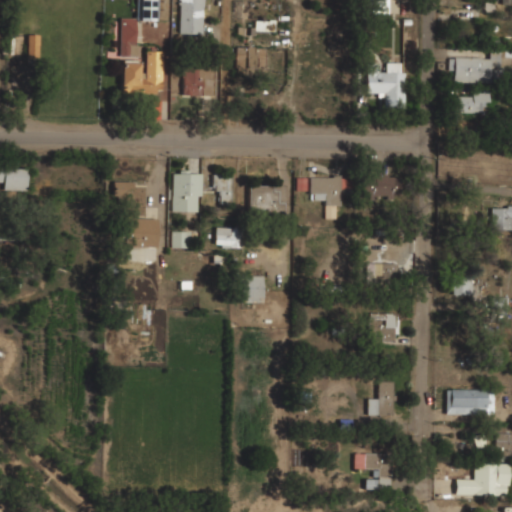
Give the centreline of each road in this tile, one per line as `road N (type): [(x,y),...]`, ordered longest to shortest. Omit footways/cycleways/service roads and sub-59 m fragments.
road 1 (residential): [(511,148),(0,136)]
road 2 (residential): [(434,0),(423,476)]
